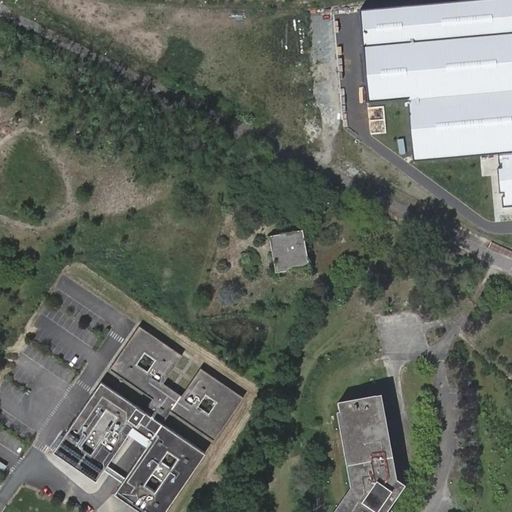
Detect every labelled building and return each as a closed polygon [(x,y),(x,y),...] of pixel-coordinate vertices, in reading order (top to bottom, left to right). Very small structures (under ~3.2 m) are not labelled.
[(511,0),(473,0),(361,9),(369,100),(411,96),(416,158),(500,151),(504,204),(511,203),(511,0)] [(303,231),(269,237),(276,274),(310,268),(303,231)] [(139,325),(110,367),(154,397),(144,413),(100,383),(55,450),(96,478),(102,469),(105,464),(127,433),(131,426),(150,439),(146,446),(124,477),(121,482),(113,494),(140,511),(164,511),(206,452),(162,423),(171,410),(215,440),(245,396),(200,365),(180,393),(163,381),(181,354),(139,325)] [(380,397),(376,398),(391,478),(396,482),(380,397)] [(391,478),(376,398),(338,404),(339,413),(342,412),(356,490),(340,511),(388,511),(405,488),(396,482),(391,478)] [(342,412),(339,413),(337,413),(350,489),(334,511),(340,511),(356,490),(342,412)] [(124,477),(105,464),(102,469),(114,477),(121,482),(124,477)]
